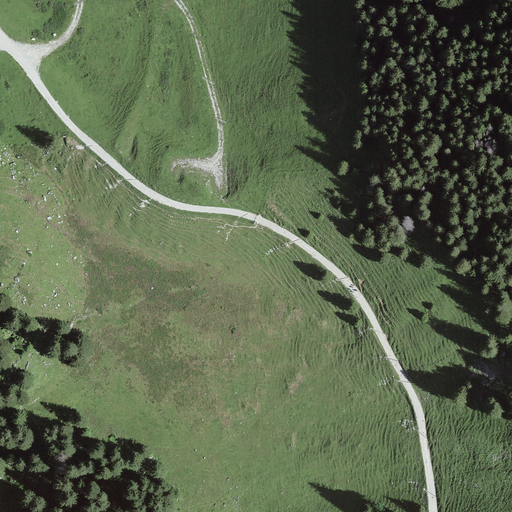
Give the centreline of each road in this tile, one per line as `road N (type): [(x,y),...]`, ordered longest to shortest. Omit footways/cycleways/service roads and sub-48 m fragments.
road 1 (track): [(0,39),(62,115),(142,188),(177,205),(268,223),(341,275),(368,308),(417,408),(432,511)]
road 2 (track): [(174,0),(188,17),(218,122),(219,191)]
